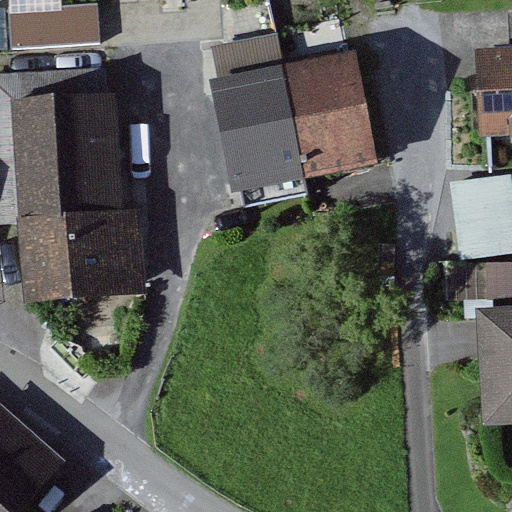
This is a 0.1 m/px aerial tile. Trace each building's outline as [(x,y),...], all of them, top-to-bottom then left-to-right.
[(101,41),(101,7),(16,7),(16,41),(101,41)] [(354,64),(213,92),(235,199),(376,171),(354,64)] [(511,65),(478,67),(482,142),(511,140),(511,65)] [(19,108),(30,302),(144,296),(140,218),(130,219),(124,102),(19,108)] [(511,175),(458,179),(462,254),(511,251),(511,175)] [(511,321),(489,323),(496,428),(511,426),(511,321)] [(0,426),(0,511),(33,511),(60,486),(0,426)]
